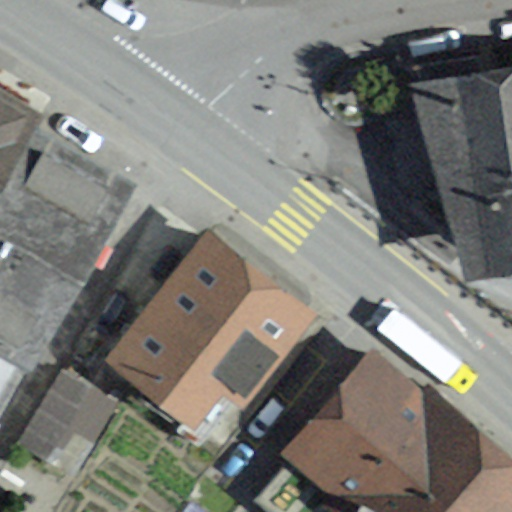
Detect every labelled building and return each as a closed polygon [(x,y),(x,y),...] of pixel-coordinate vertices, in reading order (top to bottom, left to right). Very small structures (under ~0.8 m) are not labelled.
[(511,62),(406,89),(465,283),(511,271),(511,62)] [(64,114),(0,77),(0,186),(6,176),(23,185),(64,114)] [(161,176),(61,120),(0,227),(0,418),(35,356),(53,366),(161,176)] [(312,312),(215,235),(116,360),(213,437),(312,312)] [(511,511),(511,456),(427,388),(420,396),(366,354),(281,460),(286,464),(249,510),(251,511),(511,511)] [(126,403),(66,369),(26,441),(54,457),(62,443),(74,450),(86,428),(106,439),(126,403)]
